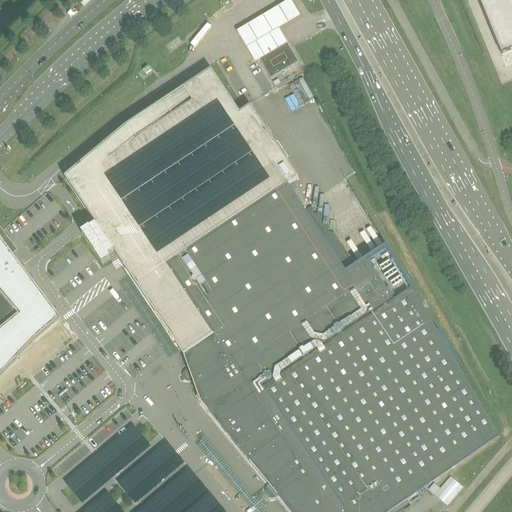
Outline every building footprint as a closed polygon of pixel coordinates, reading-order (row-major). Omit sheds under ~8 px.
[(251,25),(242,30),(257,56),(259,60),(287,43),(285,40),(280,32),(302,19),(305,17),(294,0),(292,0),(291,1),(277,9),(263,18),(251,25)] [(511,0),(479,0),(491,30),(502,56),(511,51),(511,0)] [(259,60),(271,80),(299,63),(287,43),(259,60)] [(275,167),(288,186),(289,187),(299,180),(251,108),(241,115),(212,72),(126,129),(65,179),(91,218),(97,226),(90,230),(82,235),(103,266),(111,261),(108,257),(111,256),(115,253),(120,261),(124,267),(275,167)] [(192,379),(199,398),(197,399),(201,404),(276,495),(289,511),(386,511),(448,471),(499,437),(388,250),(358,270),(345,250),(335,256),(275,167),(124,267),(176,345),(184,357),(189,371),(188,371),(187,372),(187,373),(186,374),(186,375),(186,376),(187,377),(187,378),(188,378),(189,379),(190,379),(191,379),(192,379)] [(0,376),(35,340),(58,321),(11,258),(16,254),(0,232),(0,376)] [(63,484),(81,505),(150,447),(133,426),(63,484)] [(117,484),(134,505),(184,464),(166,443),(117,484)] [(138,511),(181,511),(207,491),(189,470),(138,511)] [(121,511),(106,493),(83,511),(121,511)] [(188,511),(224,511),(210,494),(188,511)]
